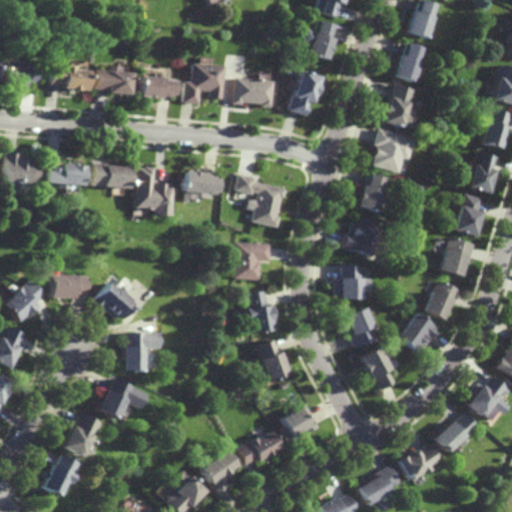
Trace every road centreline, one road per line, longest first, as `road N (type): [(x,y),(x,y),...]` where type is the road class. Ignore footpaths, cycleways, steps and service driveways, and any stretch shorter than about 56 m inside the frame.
road 1 (residential): [(376,0),(304,246),(300,296),(313,354),(362,441)]
road 2 (residential): [(511,224),(474,332),(436,386),(394,421),(240,511)]
road 3 (residential): [(326,164),(256,141),(0,118)]
road 4 (residential): [(0,481),(67,346)]
